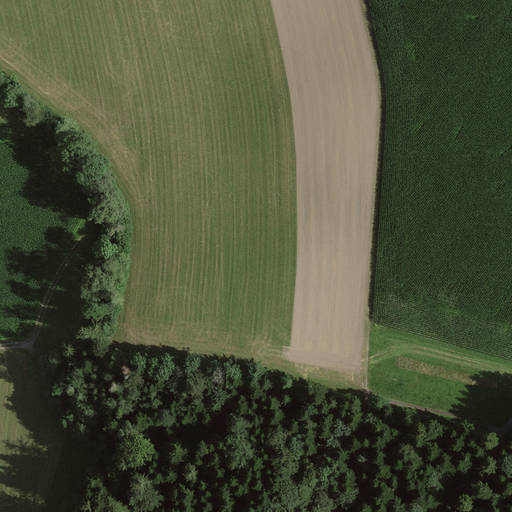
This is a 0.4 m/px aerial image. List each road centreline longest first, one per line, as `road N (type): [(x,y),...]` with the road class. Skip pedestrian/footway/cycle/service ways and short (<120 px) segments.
road 1 (track): [(364,374),(378,82),(361,0)]
road 2 (track): [(0,347),(32,339),(63,264),(97,212),(84,174),(0,99)]
road 3 (track): [(364,374),(354,511)]
